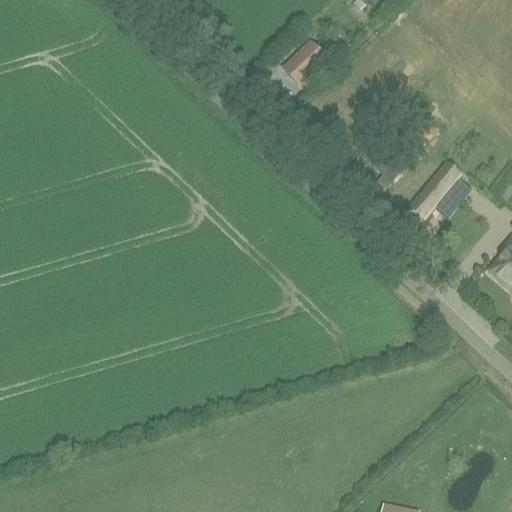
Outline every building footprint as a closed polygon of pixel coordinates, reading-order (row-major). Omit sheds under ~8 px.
[(369,3),(358,11),(369,28),(381,19),(369,3)] [(300,89),(327,63),(311,47),(285,73),(300,89)] [(436,139),(419,124),(407,138),(424,153),(436,139)] [(463,179),(447,166),(410,211),(425,224),(463,179)] [(511,249),(492,274),(511,290),(511,249)] [(497,497),(511,498),(511,478),(500,477),(497,497)]
